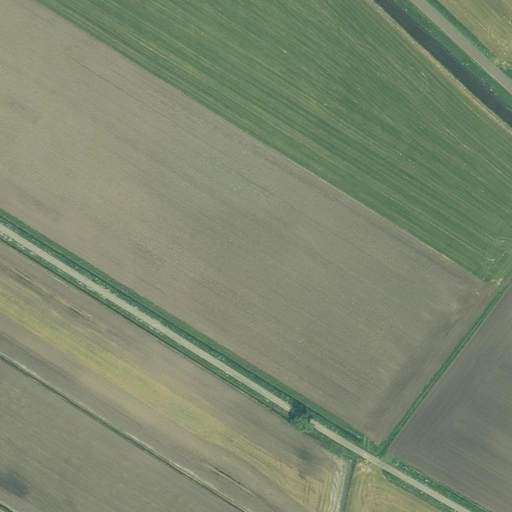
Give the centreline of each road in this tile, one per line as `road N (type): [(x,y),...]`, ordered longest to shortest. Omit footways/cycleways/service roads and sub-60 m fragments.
road 1 (unclassified): [(464,511),(0,229)]
road 2 (unclassified): [(511,88),(417,0)]
